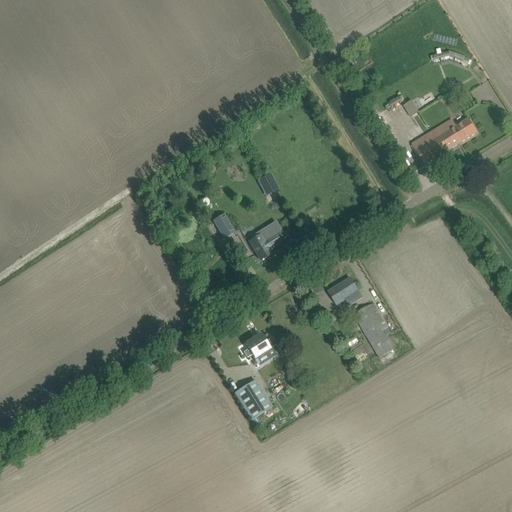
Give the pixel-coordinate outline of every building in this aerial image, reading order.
[(414,99),(407,103),(413,116),(421,112),(414,99)] [(477,134),(472,125),(469,120),(457,127),(452,121),(413,145),(425,165),(477,134)] [(266,183),(272,193),(279,189),(274,179),(266,183)] [(233,236),(222,218),(213,223),(224,241),(233,236)] [(250,243),(261,261),(271,255),(269,252),(273,249),(272,248),(283,241),(279,234),(281,233),(275,224),(256,235),(258,238),(250,243)] [(363,298),(356,288),(351,279),(329,293),(337,306),(346,300),(350,306),(363,298)] [(388,329),(380,317),(373,305),(354,316),(380,359),(394,351),(383,332),(388,329)] [(252,353),(255,358),(265,352),(272,363),(279,358),(271,345),(268,347),(261,336),(246,345),(252,353)] [(252,421),(272,408),(255,381),(235,394),(252,421)] [(258,420),(257,417),(253,420),(254,422),(257,427),(261,424),(258,420)]
